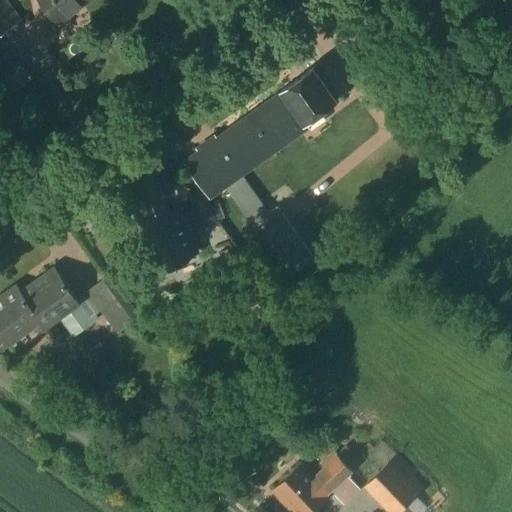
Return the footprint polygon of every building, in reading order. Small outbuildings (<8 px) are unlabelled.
[(50,0),(32,13),(54,40),(98,8),(92,0),(50,0)] [(0,40),(16,29),(0,6),(0,40)] [(313,66),(274,93),(303,131),(339,104),(313,66)] [(274,93),(181,164),(210,201),(303,131),(274,93)] [(149,179),(122,188),(149,272),(178,263),(163,215),(184,208),(177,188),(155,195),(149,179)] [(93,326),(59,278),(20,304),(42,335),(60,322),(73,340),(93,326)] [(105,287),(86,302),(112,338),(131,323),(105,287)] [(13,292),(0,300),(0,347),(34,325),(20,304),(13,292)] [(284,477),(267,494),(287,511),(312,511),(350,471),(333,455),(302,491),(284,477)] [(376,470),(360,491),(385,511),(394,511),(408,495),(376,470)]
